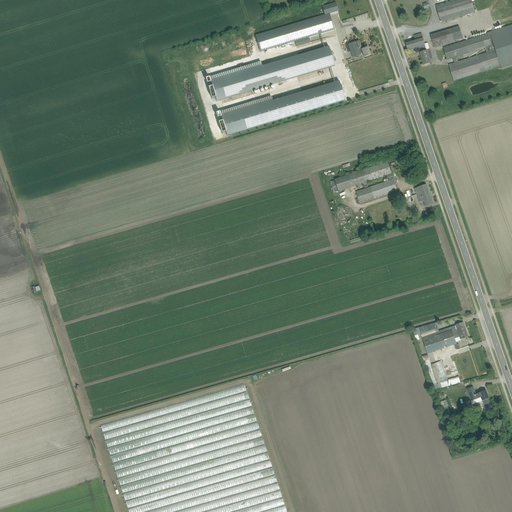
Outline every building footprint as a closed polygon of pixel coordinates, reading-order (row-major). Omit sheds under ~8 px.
[(441,21),(476,13),(472,0),(449,0),(450,1),(436,4),(441,21)] [(260,52),(295,42),(297,46),(310,42),(308,38),(334,30),(329,14),(338,11),(336,2),(322,6),(325,15),(255,35),(260,52)] [(368,14),(346,19),(347,22),(344,23),(344,24),(369,19),(368,14)] [(452,29),(431,35),(434,48),(455,42),(455,41),(452,29)] [(407,42),(406,42),(408,51),(419,48),(421,52),(421,53),(422,56),(421,56),(422,59),(424,65),(431,63),(430,59),(432,59),(432,58),(432,57),(430,50),(427,51),(425,46),(426,46),(422,33),(414,36),(415,40),(407,42)] [(359,41),(348,44),(353,58),(359,55),(363,53),(364,57),(370,55),(368,47),(362,49),(359,41)] [(209,87),(208,87),(212,98),(215,97),(217,101),(222,100),(253,90),(260,88),(296,78),(298,77),(326,69),(331,67),(335,66),(332,58),(331,53),(329,46),(291,58),(273,63),(266,65),(262,66),(261,62),(252,64),(209,77),(211,82),(212,86),(209,87)] [(223,121),(219,122),(222,132),(226,131),(227,136),(232,134),(270,123),(307,112),(336,103),(345,101),(342,92),(341,88),(339,81),(335,82),(302,92),(301,92),(283,98),(276,100),(272,101),(271,96),(263,99),(220,112),(221,116),(223,121)] [(398,191),(394,179),(392,174),(387,161),(351,174),(355,186),(357,186),(357,187),(364,185),(365,186),(367,185),(367,183),(387,175),(389,181),(356,192),(360,204),(398,191)] [(423,201),(424,202),(426,207),(433,204),(427,184),(414,189),(419,202),(423,201)] [(460,337),(461,339),(464,338),(465,338),(468,337),(463,323),(456,325),(423,337),(428,353),(457,344),(455,339),(460,337)] [(412,329),(414,336),(421,334),(433,329),(431,324),(412,329)] [(433,383),(447,378),(439,356),(435,358),(436,363),(431,365),(434,375),(431,376),(433,383)] [(441,387),(461,383),(459,377),(440,381),(441,387)] [(473,386),(467,389),(472,404),(482,401),(485,409),(491,407),(489,398),(486,391),(480,393),(476,395),(473,386)] [(445,424),(452,445),(454,444),(456,450),(461,449),(459,442),(455,444),(453,439),(452,439),(447,423),(445,424)]
